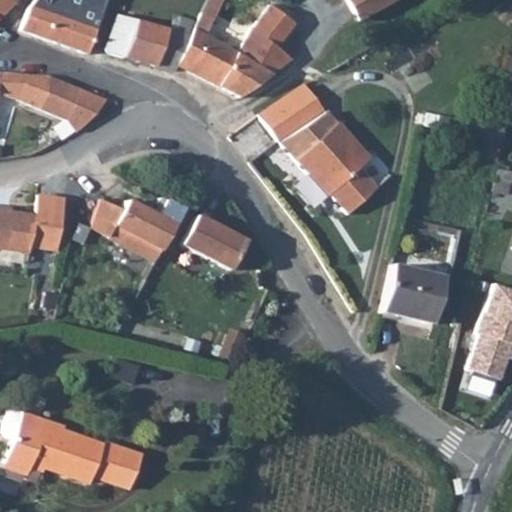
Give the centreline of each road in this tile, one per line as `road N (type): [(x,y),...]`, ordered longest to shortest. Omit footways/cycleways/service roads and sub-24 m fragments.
road 1 (unknown): [(215,153),(300,67),(377,78),(411,98),(357,366)]
road 2 (residential): [(145,120),(171,122),(215,153),(368,380),(488,472)]
road 3 (residential): [(3,49),(85,70),(131,95),(145,120)]
road 4 (residential): [(0,170),(31,170),(91,136),(145,120)]
